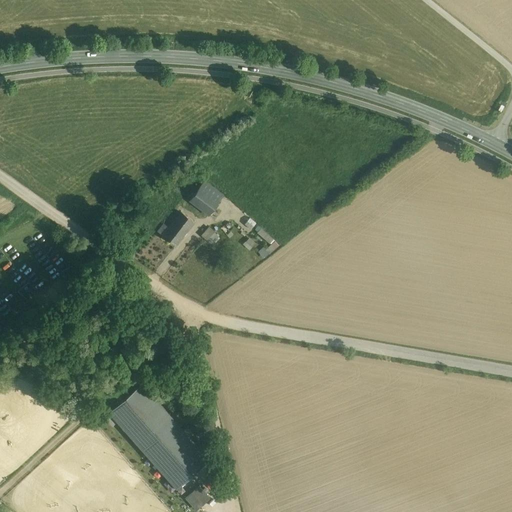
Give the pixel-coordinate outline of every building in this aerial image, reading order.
[(204,181),(188,202),(208,216),(223,195),(204,181)] [(195,222),(180,211),(168,226),(163,223),(156,231),(176,246),(195,222)] [(249,218),(245,224),(252,230),(257,224),(249,218)] [(210,227),(201,236),(211,246),(220,237),(210,227)] [(262,231),(259,234),(270,245),(274,241),(262,231)] [(250,237),(242,244),(249,250),(256,243),(250,237)] [(278,246),(274,241),(270,245),(259,255),(263,259),(278,246)] [(140,383),(107,411),(177,489),(208,459),(140,383)] [(198,485),(181,500),(191,511),(193,511),(210,498),(198,485)]
